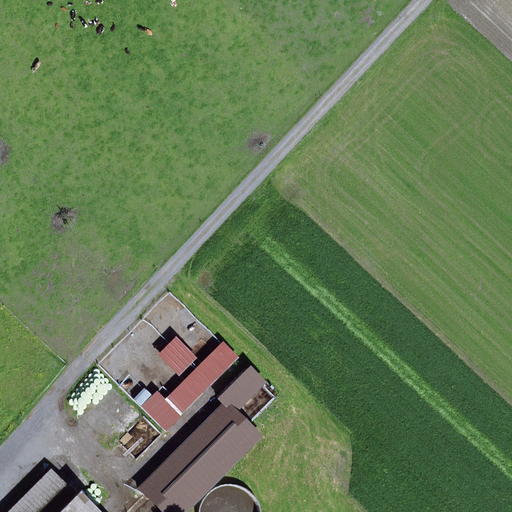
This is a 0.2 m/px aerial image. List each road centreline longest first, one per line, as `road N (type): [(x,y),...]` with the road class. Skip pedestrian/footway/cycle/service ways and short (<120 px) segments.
road 1 (track): [(0,460),(423,0)]
road 2 (unknown): [(119,511),(24,432)]
